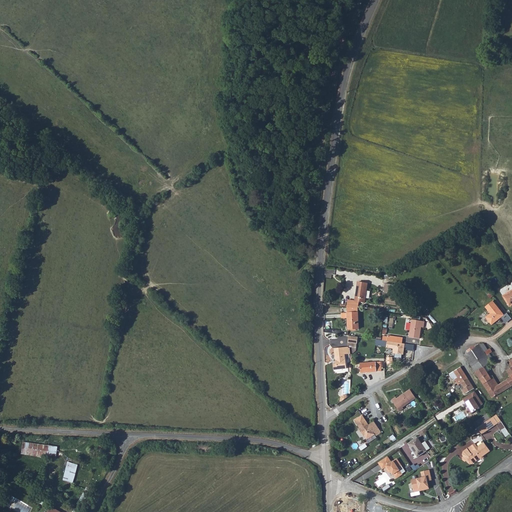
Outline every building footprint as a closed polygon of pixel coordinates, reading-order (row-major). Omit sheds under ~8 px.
[(358,283),(356,301),(358,302),(366,302),(368,284),(358,283)] [(511,288),(504,293),(503,296),(508,304),(511,301),(511,288)] [(491,325),(503,315),(491,301),(484,308),(489,314),(485,318),(491,325)] [(358,308),(347,307),(347,314),(348,319),(349,330),(360,330),(358,308)] [(413,317),(412,335),(422,336),(423,325),(427,325),(427,319),(413,317)] [(487,355),(480,344),(473,349),(480,359),(487,355)] [(346,355),(345,347),(335,349),(338,364),(335,364),(336,370),(349,368),(346,355)] [(466,354),(473,364),(480,359),(473,349),(466,354)] [(480,359),(486,367),(492,362),(487,355),(480,359)] [(511,357),(509,359),(510,360),(511,363),(511,364),(507,369),(511,375),(500,384),(494,374),(493,375),(491,372),(490,373),(482,378),(494,397),(511,385),(511,357)] [(473,364),(478,372),(486,367),(480,359),(473,364)] [(387,369),(386,360),(365,360),(366,370),(387,369)] [(462,367),(455,371),(458,376),(465,371),(462,367)] [(478,372),(482,378),(490,373),(486,367),(478,372)] [(465,371),(458,376),(459,376),(462,382),(469,378),(465,371)] [(469,378),(462,382),(466,387),(473,383),(469,378)] [(395,396),(390,399),(398,411),(403,408),(401,406),(415,397),(410,388),(395,397),(395,396)] [(477,391),(464,399),(469,407),(470,406),(472,409),(471,409),(473,414),(482,409),(481,407),(485,405),(477,391)] [(479,421),(482,425),(495,417),(492,412),(479,421)] [(363,413),(357,417),(362,426),(360,427),(365,434),(366,433),(368,436),(375,432),(373,429),(378,426),(374,419),(369,422),(363,413)] [(484,433),(503,420),(499,414),(495,417),(482,425),(480,427),(484,433)] [(497,425),(505,437),(509,434),(501,422),(497,425)] [(417,436),(409,442),(418,455),(431,446),(426,439),(421,441),(417,436)] [(57,446),(23,442),(21,455),(55,459),(57,446)] [(463,452),(462,454),(464,457),(468,462),(469,464),(473,464),(479,459),(490,451),(484,442),(477,447),(475,443),(463,452)] [(387,454),(378,460),(382,466),(385,464),(387,468),(389,467),(390,469),(392,472),(393,471),(396,476),(401,472),(397,466),(401,464),(396,457),(391,460),(387,454)] [(78,464),(67,462),(63,481),(73,484),(78,464)] [(423,478),(412,480),(414,492),(429,489),(428,481),(432,481),(430,470),(421,472),(423,478)]
